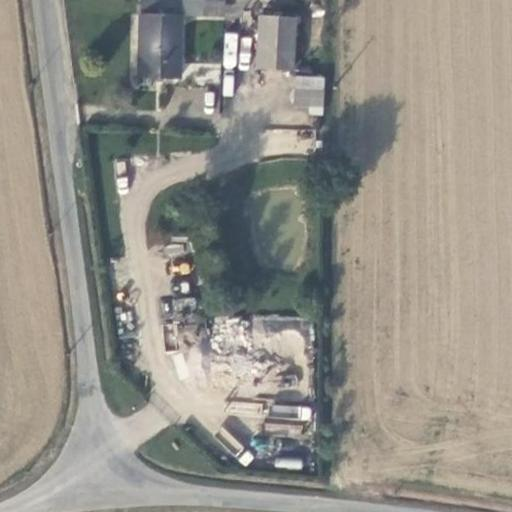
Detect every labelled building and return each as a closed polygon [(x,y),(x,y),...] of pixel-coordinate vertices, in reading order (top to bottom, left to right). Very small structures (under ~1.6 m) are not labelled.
[(141,0),(142,78),(182,79),(182,0),(180,0),(141,0)] [(260,13),(259,66),(294,66),(296,14),(260,13)] [(225,32),(223,66),(235,66),(237,32),(225,32)] [(326,102),(326,92),(304,91),(305,103),(326,102)] [(271,405),(270,419),(309,420),(310,406),(271,405)] [(223,427),(214,436),(235,455),(243,446),(223,427)]
